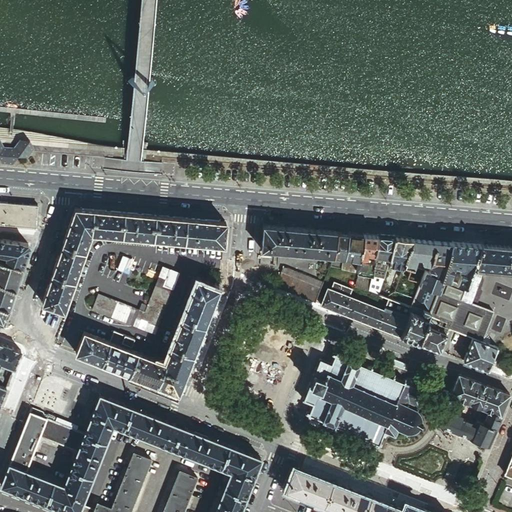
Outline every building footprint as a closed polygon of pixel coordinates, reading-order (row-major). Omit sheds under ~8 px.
[(0,155),(4,165),(15,166),(20,157),(30,158),(35,150),(31,141),(21,140),(15,148),(5,148),(1,138),(0,138),(0,155)] [(38,205),(0,202),(0,224),(36,228),(38,205)] [(43,302),(64,310),(91,232),(224,244),(226,221),(75,208),(43,302)] [(333,255),(338,231),(263,225),(261,249),(272,250),(333,255)] [(349,232),(338,231),(333,255),(332,266),(343,268),(345,255),(349,232)] [(363,234),(349,232),(345,255),(360,257),(363,234)] [(378,235),(363,234),(360,257),(357,268),(363,270),(361,275),(371,278),(372,273),(378,235)] [(395,236),(378,235),(372,273),(383,276),(388,261),(395,236)] [(412,238),(395,236),(388,261),(404,263),(412,238)] [(437,240),(412,238),(404,263),(404,264),(412,266),(415,256),(421,256),(430,257),(437,240)] [(23,268),(30,247),(28,244),(0,240),(0,255),(1,256),(4,257),(3,262),(23,268)] [(426,270),(424,269),(419,282),(439,290),(444,277),(439,275),(451,242),(437,240),(430,257),(429,262),(426,270)] [(481,244),(451,242),(439,275),(444,277),(466,285),(473,266),(481,244)] [(511,246),(481,244),(473,266),(483,267),(511,270),(511,246)] [(272,250),(261,249),(260,264),(270,265),(272,250)] [(357,268),(360,257),(345,255),(343,268),(357,271),(357,268)] [(415,256),(412,266),(424,269),(426,270),(429,262),(422,261),(420,259),(421,256),(415,256)] [(23,268),(3,262),(0,261),(0,283),(15,289),(23,268)] [(404,263),(388,261),(383,276),(382,283),(414,295),(419,282),(424,269),(412,266),(404,264),(404,263)] [(165,284),(170,269),(163,266),(147,306),(145,312),(139,310),(99,294),(93,309),(155,334),(173,287),(165,284)] [(466,285),(444,277),(439,290),(418,343),(440,351),(449,328),(473,338),(473,337),(482,341),(494,311),(474,304),(470,303),(475,289),(483,267),(473,266),(466,285)] [(316,302),(324,281),(288,267),(286,273),(282,272),(276,286),(316,302)] [(179,273),(170,269),(165,284),(173,287),(179,273)] [(383,276),(372,273),(371,278),(369,290),(378,293),(382,283),(383,276)] [(369,290),(371,278),(361,275),(359,274),(355,285),(369,290)] [(214,299),(218,288),(197,280),(165,363),(138,352),(129,373),(178,392),(191,357),(214,299)] [(334,281),(331,288),(350,296),(352,288),(334,281)] [(439,290),(419,282),(414,295),(410,306),(407,315),(399,335),(418,343),(439,290)] [(0,305),(8,309),(15,289),(0,283),(0,305)] [(382,283),(378,293),(389,298),(410,306),(414,295),(382,283)] [(399,335),(407,315),(385,307),(385,306),(384,309),(350,296),(331,288),(328,287),(321,304),(399,335)] [(479,290),(475,289),(470,303),(474,304),(479,290)] [(410,306),(389,298),(385,307),(407,315),(410,306)] [(145,312),(147,306),(142,304),(139,310),(145,312)] [(8,309),(0,305),(0,322),(3,324),(8,309)] [(110,341),(131,349),(135,338),(114,330),(110,341)] [(84,331),(76,352),(102,362),(110,341),(84,331)] [(511,365),(495,359),(495,357),(494,356),(496,350),(498,351),(499,347),(482,341),(473,337),(473,338),(464,361),(508,378),(509,379),(511,379),(511,378),(511,365)] [(110,341),(102,362),(129,373),(138,352),(131,349),(110,341)] [(0,406),(7,388),(0,385),(0,366),(1,364),(15,369),(22,351),(0,342),(0,406)] [(383,442),(381,441),(384,432),(386,433),(387,432),(389,432),(390,431),(397,434),(400,428),(407,431),(407,433),(409,434),(410,432),(411,432),(415,431),(416,432),(418,431),(417,430),(421,427),(422,427),(423,427),(424,427),(425,425),(424,424),(423,423),(422,423),(423,419),(424,418),(424,416),(422,416),(421,413),(419,411),(427,391),(418,387),(418,384),(418,382),(417,380),(415,379),(414,378),(411,378),(409,378),(408,379),(407,380),(405,379),(404,381),(396,377),(397,376),(394,375),(393,376),(385,372),(385,371),(383,370),(382,371),(374,368),(375,367),(373,366),(372,367),(363,363),(363,361),(361,360),(360,362),(353,359),(354,357),(352,356),(351,358),(340,353),(340,352),(338,351),(338,352),(335,351),(334,354),(337,355),(334,362),(332,361),(332,362),(326,359),(325,361),(324,361),(322,361),(323,360),(322,360),(319,366),(320,366),(321,366),(321,367),(322,367),(321,369),(322,369),(320,374),(319,374),(319,375),(318,375),(318,376),(316,375),(317,374),(316,374),(313,381),(314,381),(315,381),(315,382),(316,382),(315,384),(313,389),(313,390),(312,390),(311,390),(310,390),(310,389),(307,396),(308,396),(308,395),(309,396),(310,397),(309,399),(316,402),(315,402),(316,403),(313,411),(311,410),(310,413),(311,413),(311,414),(313,416),(314,414),(325,419),(325,420),(326,421),(327,420),(334,423),(334,424),(336,425),(337,424),(346,428),(346,429),(348,430),(348,429),(357,433),(357,434),(359,435),(359,434),(368,437),(367,439),(370,439),(370,438),(379,442),(378,443),(380,444),(380,443),(382,444),(383,442)] [(459,373),(450,395),(468,402),(490,411),(501,415),(510,394),(459,373)] [(85,433),(82,442),(78,451),(76,455),(97,464),(112,425),(158,442),(231,472),(215,511),(239,511),(261,458),(100,395),(85,433)] [(466,407),(468,402),(450,395),(447,404),(445,409),(456,413),(460,405),(466,407)] [(46,418),(55,421),(56,418),(55,416),(50,414),(48,415),(47,415),(45,414),(44,412),(34,408),(31,409),(30,412),(46,418)] [(462,418),(463,416),(456,413),(445,409),(442,415),(439,424),(471,437),(476,423),(462,418)] [(489,444),(501,415),(490,411),(485,423),(478,420),(476,423),(471,437),(489,444)] [(1,485),(56,507),(65,486),(26,471),(40,436),(46,418),(30,412),(1,485)] [(73,439),(77,430),(55,421),(46,418),(40,436),(78,451),(82,442),(73,439)] [(85,433),(77,430),(73,439),(82,442),(85,433)] [(130,511),(151,459),(133,452),(111,508),(97,503),(94,510),(93,511),(130,511)] [(87,490),(97,464),(76,455),(66,482),(87,490)] [(423,511),(424,510),(405,502),(402,509),(294,467),(286,489),(343,511),(423,511)] [(162,511),(183,511),(197,477),(179,470),(162,511)] [(65,486),(56,507),(69,511),(78,511),(81,505),(87,490),(66,482),(65,486)]
